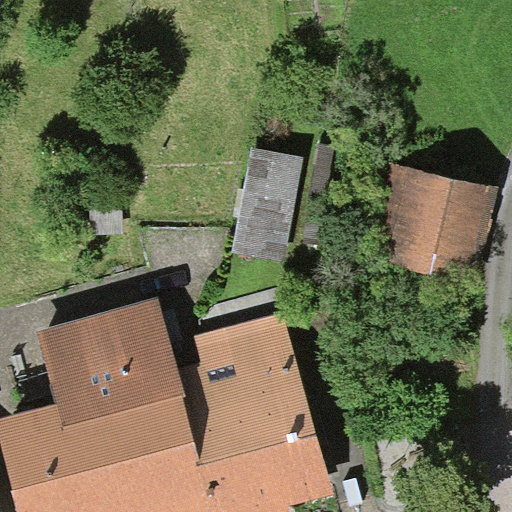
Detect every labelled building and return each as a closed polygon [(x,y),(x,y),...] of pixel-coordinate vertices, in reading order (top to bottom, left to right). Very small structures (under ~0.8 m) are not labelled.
[(337,135),(313,133),(306,216),(330,218),(337,135)] [(301,161),(253,152),(233,254),(282,263),(301,161)] [(396,172),(376,260),(470,281),(490,193),(396,172)] [(88,204),(89,230),(120,228),(119,203),(88,204)] [(0,424),(0,438),(19,511),(213,511),(172,349),(161,305),(35,337),(55,411),(0,424)] [(284,319),(172,349),(213,511),(299,511),(332,504),(321,463),(284,319)]
